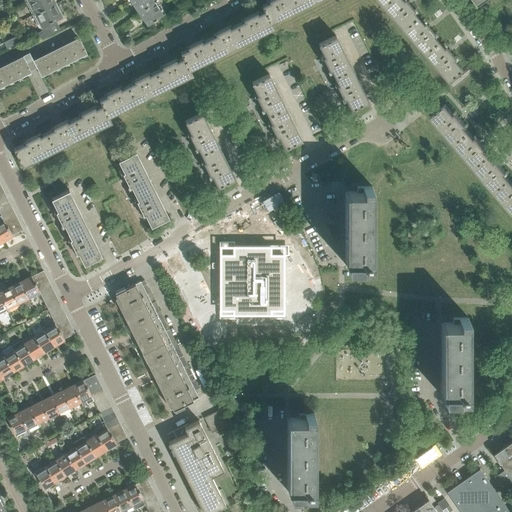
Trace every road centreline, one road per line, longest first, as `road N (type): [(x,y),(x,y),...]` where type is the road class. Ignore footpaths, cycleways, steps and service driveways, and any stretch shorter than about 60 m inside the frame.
road 1 (residential): [(68,296),(384,119)]
road 2 (residential): [(375,511),(511,417)]
road 3 (residential): [(0,131),(118,63)]
road 4 (residential): [(118,63),(227,0)]
